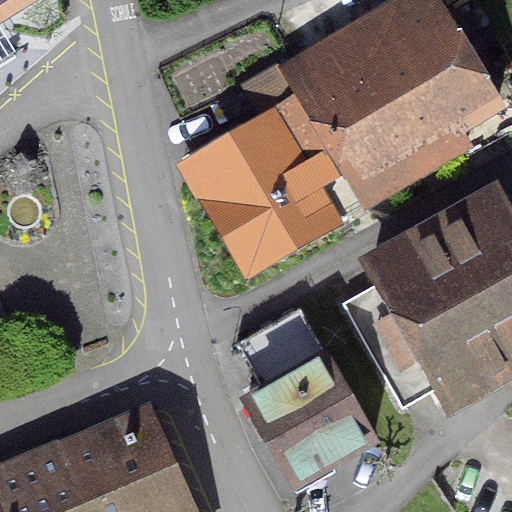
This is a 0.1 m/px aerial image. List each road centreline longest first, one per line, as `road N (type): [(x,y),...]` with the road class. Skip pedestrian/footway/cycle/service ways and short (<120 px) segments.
road 1 (residential): [(511,166),(179,336)]
road 2 (residential): [(179,336),(112,0)]
road 3 (residential): [(182,355),(0,422)]
road 4 (residential): [(372,511),(511,392)]
road 5 (residential): [(241,511),(182,355)]
